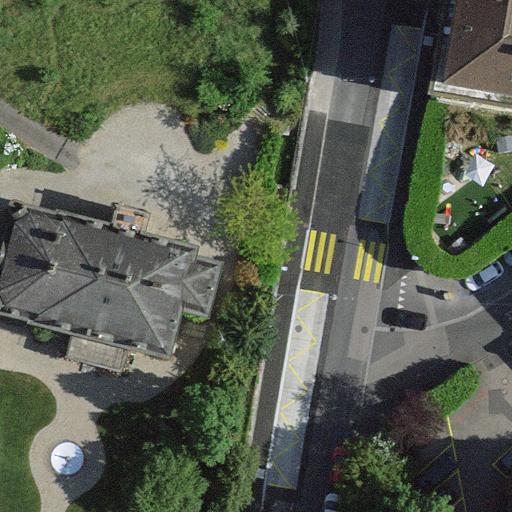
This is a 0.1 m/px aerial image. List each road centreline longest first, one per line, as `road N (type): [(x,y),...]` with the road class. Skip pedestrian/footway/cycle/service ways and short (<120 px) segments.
road 1 (secondary): [(330,322),(386,0)]
road 2 (residential): [(511,282),(439,332),(330,322)]
road 3 (secondary): [(295,511),(330,322)]
